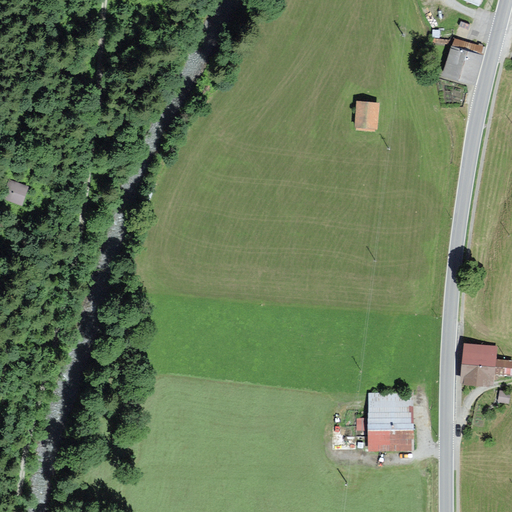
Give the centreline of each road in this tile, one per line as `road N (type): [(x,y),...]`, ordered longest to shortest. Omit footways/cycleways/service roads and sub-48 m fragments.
road 1 (secondary): [(506,0),(461,210),(448,350),(446,511)]
road 2 (track): [(114,0),(0,458)]
